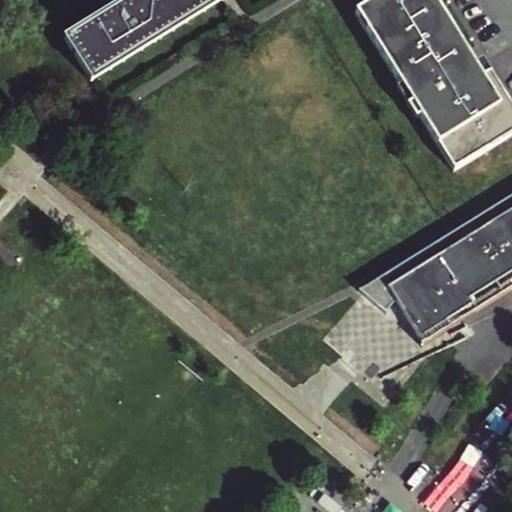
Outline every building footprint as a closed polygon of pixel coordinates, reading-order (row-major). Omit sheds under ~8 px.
[(90,82),(222,0),(145,0),(81,40),(76,32),(64,39),(90,82)] [(434,0),(375,0),(356,12),(453,172),(511,135),(511,110),(489,73),(482,78),(434,0)] [(511,192),(484,210),(495,228),(511,217),(511,192)] [(456,314),(469,306),(473,313),(511,287),(511,255),(495,228),(484,210),(357,291),(382,313),(390,303),(392,302),(420,346),(460,320),(456,314)] [(511,217),(495,228),(511,255),(511,217)]
